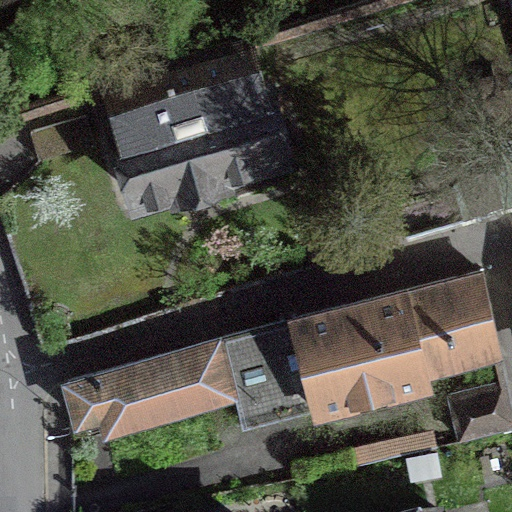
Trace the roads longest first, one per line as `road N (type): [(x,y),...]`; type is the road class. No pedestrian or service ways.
road 1 (residential): [(11,370),(492,237)]
road 2 (residential): [(14,511),(11,370)]
